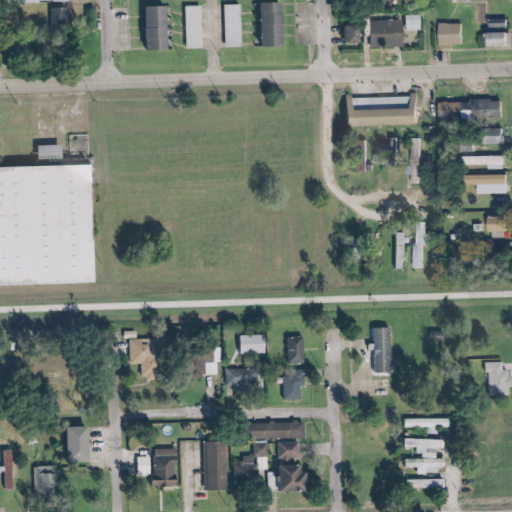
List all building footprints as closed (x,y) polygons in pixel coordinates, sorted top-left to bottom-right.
[(290,45),(290,36),(295,36),(295,3),(264,3),(265,46),(290,45)] [(229,47),(245,46),(244,4),(228,5),(229,47)] [(204,5),(188,6),(189,48),(205,48),(204,5)] [(149,50),(174,49),(173,6),(147,7),(149,50)] [(55,25),(66,26),(66,8),(56,8),(55,25)] [(407,30),(422,29),(422,15),(407,15),(407,30)] [(511,27),(511,19),(495,18),(495,26),(511,27)] [(406,20),(375,19),(374,47),(406,48),(406,20)] [(344,42),(365,43),(366,24),(344,23),(344,42)] [(468,24),(443,23),(442,45),(467,46),(468,24)] [(493,45),(511,44),(511,32),(493,33),(493,45)] [(425,123),(424,99),(415,99),(415,96),(349,98),(350,126),(425,123)] [(444,119),(468,118),(467,102),(444,103),(444,119)] [(471,165),(491,164),(491,169),(510,168),(509,154),(471,156),(471,165)] [(0,166),(0,282),(101,279),(98,159),(0,166)] [(479,194),(511,194),(511,174),(479,175),(479,194)] [(487,232),(495,231),(495,238),(510,238),(509,217),(487,218),(487,232)] [(400,241),(412,241),(412,239),(408,239),(408,231),(400,231),(400,241)] [(428,268),(427,232),(418,232),(419,268),(428,268)] [(375,328),(376,375),(397,374),(396,328),(375,328)] [(270,353),(269,334),(240,335),(241,353),(270,353)] [(306,363),(307,337),(285,336),(284,362),(306,363)] [(133,341),(132,369),(158,370),(159,342),(133,341)] [(209,375),(220,374),(219,362),(208,362),(209,375)] [(504,362),(490,362),(490,395),(511,393),(511,369),(505,370),(504,362)] [(227,369),(227,387),(260,386),(260,369),(227,369)] [(303,377),(286,378),(287,399),(304,399),(303,377)] [(407,418),(407,427),(428,427),(428,434),(438,434),(438,426),(450,427),(450,418),(407,418)] [(308,438),(308,422),(255,423),(255,438),(308,438)] [(95,427),(73,428),(74,462),(96,461),(95,427)] [(446,439),(406,439),(406,447),(419,447),(419,459),(408,459),(408,467),(418,467),(418,473),(439,473),(439,462),(437,462),(437,448),(445,448),(446,439)] [(229,442),(210,443),(210,490),(230,490),(229,442)] [(269,469),(270,443),(255,443),(254,456),(245,455),(245,463),(236,462),(236,481),(260,481),(261,469),(269,469)] [(286,491),(313,491),(313,473),(308,473),(308,462),(302,462),(302,443),(280,443),(281,459),(286,459),(286,491)] [(182,448),(158,448),(158,487),(183,486),(182,448)] [(15,451),(6,451),(7,489),(16,489),(15,451)] [(140,475),(153,475),(154,457),(141,457),(140,475)] [(35,493),(60,492),(59,473),(54,473),(54,467),(35,467),(35,493)]
